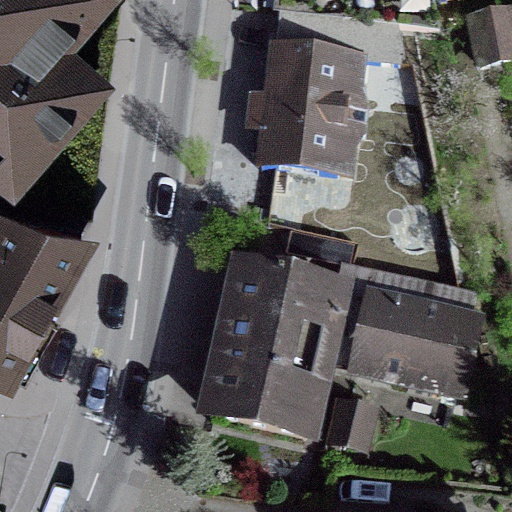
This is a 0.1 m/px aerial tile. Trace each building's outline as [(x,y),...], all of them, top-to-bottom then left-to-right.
[(0,0),(0,166),(16,180),(109,77),(70,43),(109,0),(0,0)] [(360,0),(358,21),(433,26),(428,0),(360,0)] [(501,3),(450,9),(458,66),(509,59),(501,3)] [(351,64),(275,56),(262,170),(338,179),(351,64)] [(0,215),(0,366),(23,379),(55,322),(39,313),(80,239),(0,215)] [(351,246),(283,234),(280,254),(347,266),(351,246)] [(244,280),(211,421),(308,443),(324,371),(455,401),(477,304),(346,275),(340,302),(244,280)] [(354,389),(339,445),(367,452),(382,397),(354,389)]
